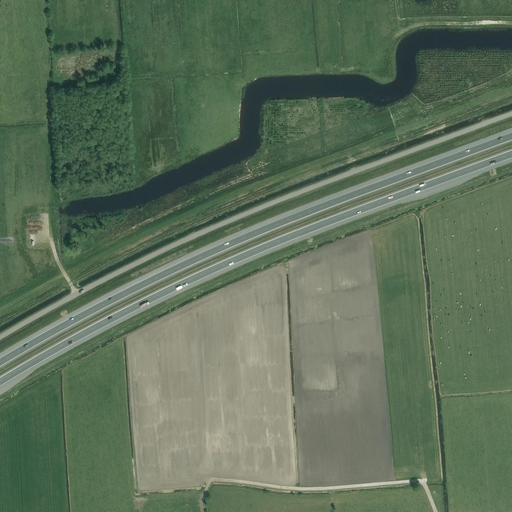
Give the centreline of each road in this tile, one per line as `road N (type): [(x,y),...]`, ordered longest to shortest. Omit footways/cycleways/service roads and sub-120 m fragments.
road 1 (motorway): [(0,382),(223,264),(511,153)]
road 2 (unclassified): [(511,112),(182,240),(0,339)]
road 3 (motorway): [(511,136),(244,237),(0,362)]
